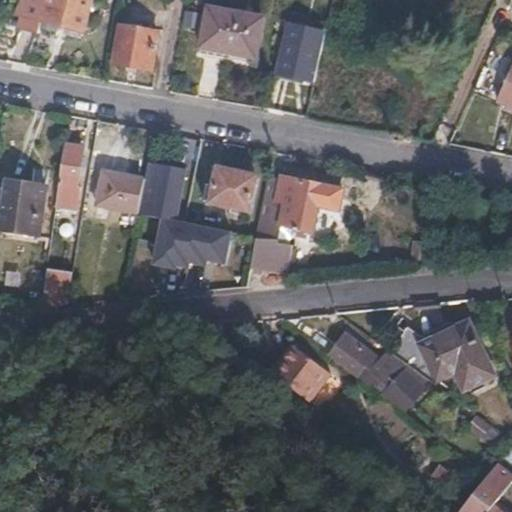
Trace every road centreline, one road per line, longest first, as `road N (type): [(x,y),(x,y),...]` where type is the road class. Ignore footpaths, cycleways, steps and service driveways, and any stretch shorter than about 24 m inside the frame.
road 1 (residential): [(0,88),(511,191)]
road 2 (residential): [(0,318),(511,281)]
